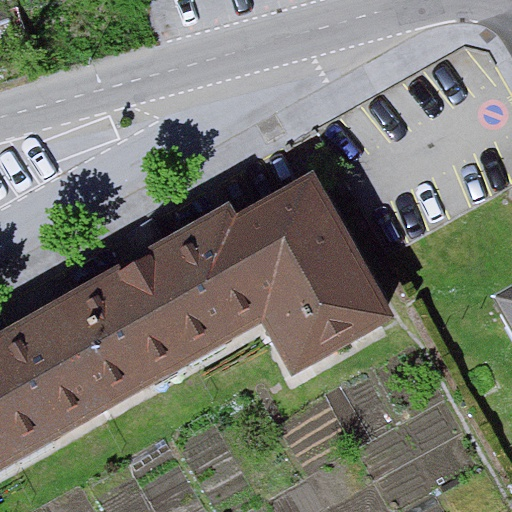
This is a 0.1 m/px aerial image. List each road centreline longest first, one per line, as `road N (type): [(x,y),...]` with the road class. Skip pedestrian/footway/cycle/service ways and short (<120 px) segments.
road 1 (residential): [(277,40),(279,59),(263,84),(0,236)]
road 2 (residential): [(0,115),(277,40)]
road 3 (residential): [(277,40),(430,0)]
